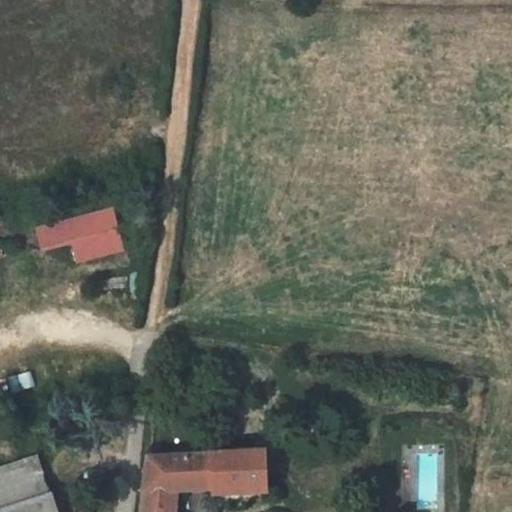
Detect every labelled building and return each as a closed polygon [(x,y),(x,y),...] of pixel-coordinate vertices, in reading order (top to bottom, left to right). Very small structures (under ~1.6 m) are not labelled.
[(52,257),(58,278),(88,270),(92,287),(138,274),(128,235),(52,257)] [(0,417),(37,400),(18,360),(0,369),(0,345),(10,341),(0,320),(0,417)] [(185,511),(188,476),(240,477),(239,484),(285,486),(288,439),(169,436),(166,457),(162,495),(163,503),(161,511),(185,511)] [(68,511),(58,485),(0,505),(0,511),(68,511)] [(281,499),(280,511),(301,511),(302,499),(281,499)]
